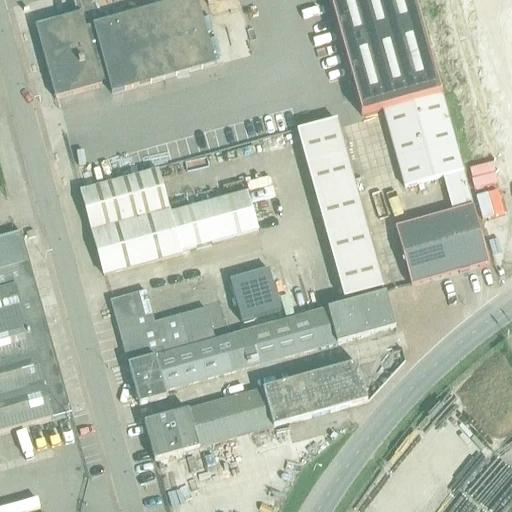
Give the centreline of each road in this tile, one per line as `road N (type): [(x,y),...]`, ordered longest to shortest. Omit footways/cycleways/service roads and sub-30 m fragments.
road 1 (residential): [(134,511),(0,26)]
road 2 (residential): [(317,511),(405,394),(511,303)]
